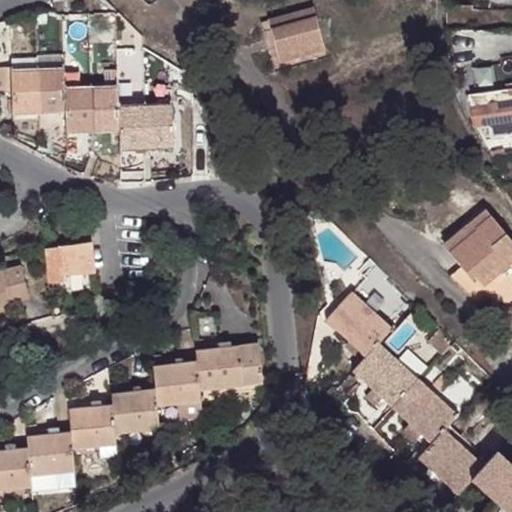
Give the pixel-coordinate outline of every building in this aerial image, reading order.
[(316,19),(271,30),(280,62),(324,50),(316,19)] [(78,133),(73,91),(65,91),(64,71),(12,73),(11,66),(0,66),(0,92),(12,92),(13,115),(65,114),(66,134),(78,133)] [(117,89),(73,91),(78,133),(119,132),(120,151),(172,149),(170,107),(118,109),(117,89)] [(511,89),(474,96),(478,127),(491,125),(492,139),(511,135),(511,89)] [(471,240),(452,257),(472,282),(476,279),(481,283),(511,257),(511,242),(490,215),(467,234),(471,240)] [(447,251),(452,257),(471,240),(467,234),(447,251)] [(94,275),(91,244),(61,247),(61,250),(48,251),(51,280),(94,275)] [(20,267),(2,272),(9,304),(29,300),(20,267)] [(2,272),(0,272),(0,297),(2,306),(9,304),(2,272)] [(511,511),(511,465),(498,452),(484,466),(446,430),(458,416),(380,343),(392,329),(353,293),(326,322),(365,359),(352,373),(431,445),(418,459),(457,495),(471,481),(505,511),(511,511)] [(100,447),(116,445),(116,434),(158,430),(156,406),(199,402),(198,391),(263,385),(259,345),(195,353),(196,363),(153,367),(155,391),(112,395),(113,405),(69,410),(72,433),(28,437),(29,450),(0,452),(0,493),(31,490),(31,477),(59,475),(75,473),(73,449),(100,447)] [(117,457),(116,445),(100,447),(101,459),(117,457)] [(75,473),(59,475),(60,491),(76,489),(75,473)]
